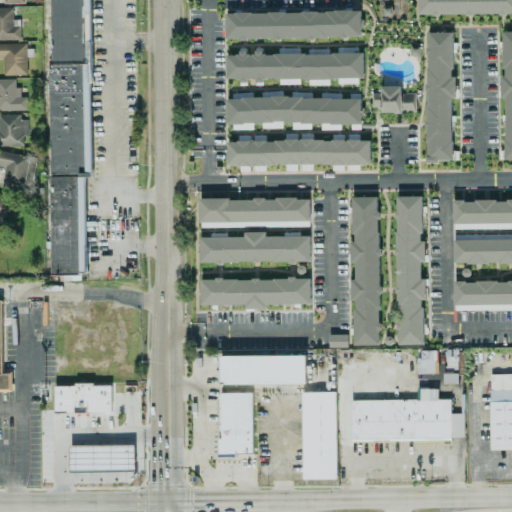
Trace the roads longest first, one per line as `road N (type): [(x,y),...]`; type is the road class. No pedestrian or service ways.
road 1 (tertiary): [(166,0),(166,503)]
road 2 (secondary): [(511,496),(166,503)]
road 3 (secondary): [(166,503),(0,504)]
